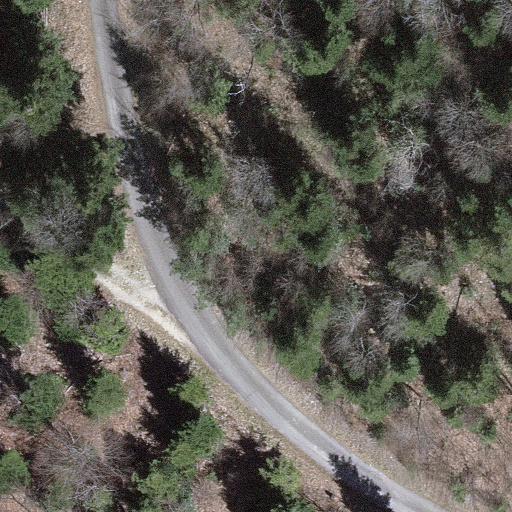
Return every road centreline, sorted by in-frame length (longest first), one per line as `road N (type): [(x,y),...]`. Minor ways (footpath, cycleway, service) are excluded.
road 1 (track): [(420,511),(290,425),(209,341),(142,201),(97,0)]
road 2 (track): [(209,341),(0,187)]
